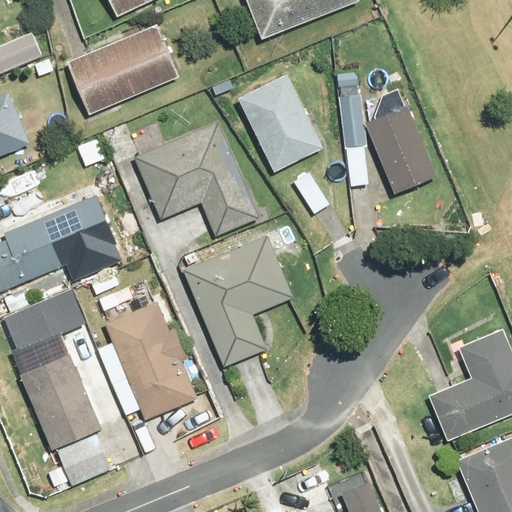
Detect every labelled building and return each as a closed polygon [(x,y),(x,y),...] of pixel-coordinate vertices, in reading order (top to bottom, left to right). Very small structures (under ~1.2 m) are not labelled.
[(150,0),(109,0),(117,16),(150,0)] [(246,0),(261,36),(352,0),(246,0)] [(180,74),(157,21),(67,61),(90,113),(180,74)] [(0,73),(43,53),(31,30),(0,45),(0,73)] [(287,74),(237,98),(273,170),(323,145),(287,74)] [(0,152),(30,140),(9,90),(0,93),(0,152)] [(394,191),(415,183),(421,197),(439,189),(433,175),(437,173),(408,103),(365,122),(394,191)] [(363,137),(364,112),(344,111),(344,136),(363,137)] [(258,214),(216,120),(134,157),(162,216),(200,198),(216,233),(258,214)] [(368,143),(345,145),(348,186),(370,184),(368,143)] [(311,175),(295,185),(313,212),(328,202),(311,175)] [(0,291),(21,282),(23,286),(70,265),(78,282),(99,272),(93,259),(106,253),(102,246),(114,241),(93,193),(0,234),(0,291)] [(282,224),(181,269),(225,368),(266,350),(251,316),(293,298),(274,257),(293,248),(282,224)] [(108,318),(103,320),(125,374),(95,386),(109,420),(139,408),(144,421),(202,398),(188,363),(191,362),(175,323),(168,326),(148,279),(100,298),(108,318)] [(426,363),(437,388),(427,393),(447,441),(511,412),(511,351),(502,327),(456,347),(468,375),(447,384),(436,358),(426,363)] [(66,345),(19,366),(71,486),(111,468),(94,430),(102,427),(66,345)] [(511,511),(511,435),(457,459),(479,511),(511,511)] [(348,511),(346,511),(383,511),(369,477),(339,490),(348,511)]
